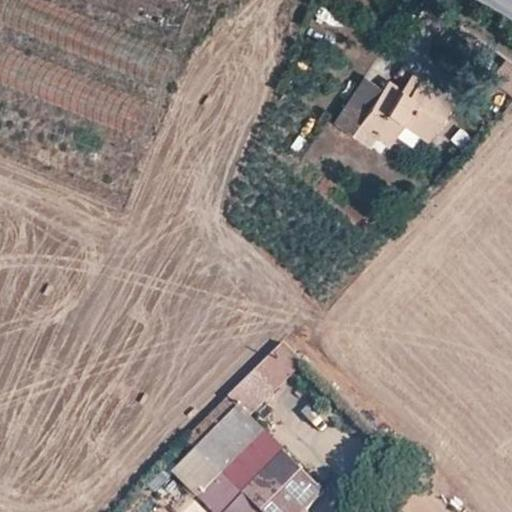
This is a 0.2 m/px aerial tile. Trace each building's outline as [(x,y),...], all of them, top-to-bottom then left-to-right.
[(489,81),(511,89),(511,59),(498,54),(489,81)] [(382,88),(363,75),(332,120),(351,133),(361,119),(390,140),(403,120),(428,137),(451,103),(409,75),(401,87),(388,79),(382,88)] [(286,345),(231,401),(240,410),(253,422),(308,367),(286,345)] [(240,410),(176,474),(200,497),(263,433),(253,422),(240,410)] [(292,459),(276,476),(287,487),(264,510),(266,511),(304,511),(325,492),(292,459)] [(264,510),(287,487),(276,476),(253,500),(264,510)]
